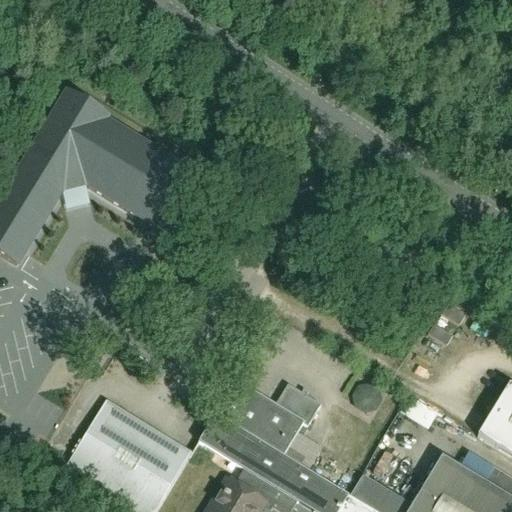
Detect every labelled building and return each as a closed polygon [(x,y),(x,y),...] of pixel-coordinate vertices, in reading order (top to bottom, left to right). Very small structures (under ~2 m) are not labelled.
[(66,97),(0,204),(0,259),(16,269),(61,196),(86,190),(161,235),(194,180),(104,125),(106,122),(66,97)] [(356,416),(379,409),(371,383),(348,391),(356,416)] [(511,511),(511,506),(470,481),(440,462),(412,507),(353,472),(338,494),(308,476),(322,453),(299,439),(318,409),(287,390),(274,410),(235,386),(198,447),(242,474),(235,486),(224,479),(203,511),(264,511),(265,510),(268,511),(291,511),(295,506),(304,511),(511,511)] [(467,437),(511,464),(511,396),(498,388),(467,437)] [(403,403),(396,416),(421,429),(428,416),(403,403)] [(131,511),(156,511),(191,456),(105,404),(64,471),(131,511)]
